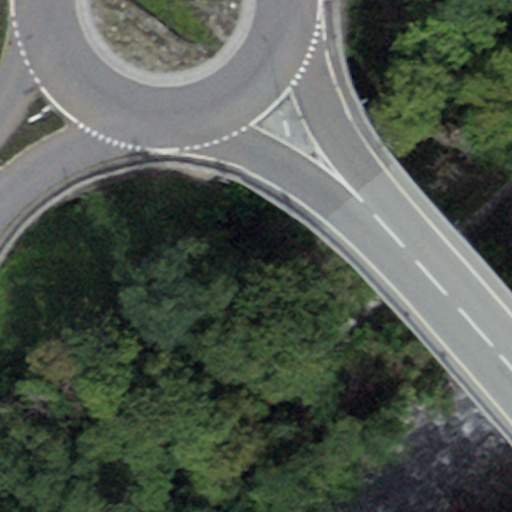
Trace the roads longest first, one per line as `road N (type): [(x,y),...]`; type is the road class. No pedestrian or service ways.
road 1 (primary): [(511,371),(345,187)]
road 2 (primary): [(345,187),(310,103),(290,20)]
road 3 (primary): [(214,122),(345,187)]
road 4 (primary): [(214,122),(260,90),(281,57),(290,20)]
road 5 (tertiary): [(0,168),(119,121)]
road 6 (primary): [(47,28),(60,68),(87,101),(119,121)]
